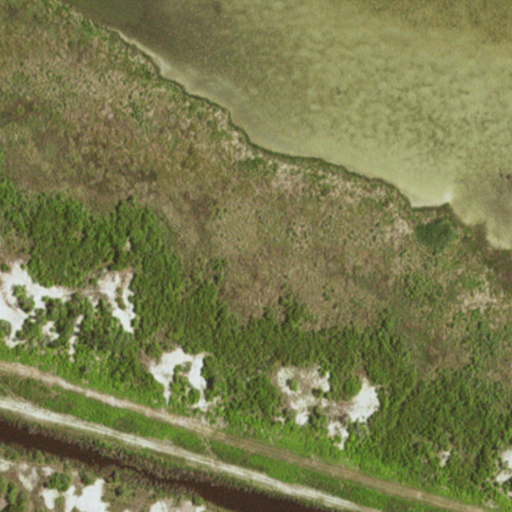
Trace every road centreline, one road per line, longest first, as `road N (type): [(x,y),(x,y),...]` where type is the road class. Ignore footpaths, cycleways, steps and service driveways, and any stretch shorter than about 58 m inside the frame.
road 1 (track): [(0,364),(201,429),(225,466),(378,511)]
road 2 (track): [(225,466),(0,397)]
